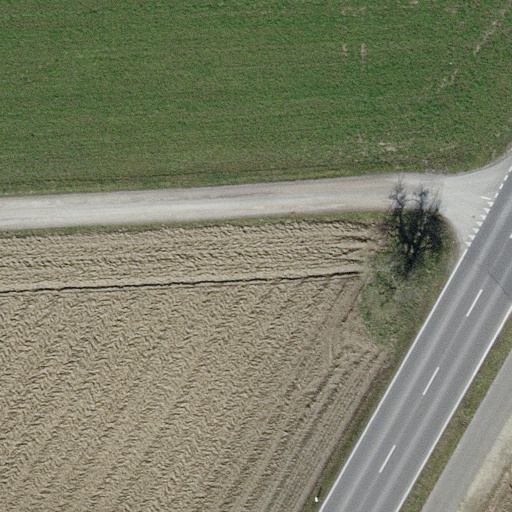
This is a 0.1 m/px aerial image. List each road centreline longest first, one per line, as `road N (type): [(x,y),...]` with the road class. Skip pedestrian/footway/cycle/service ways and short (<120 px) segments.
road 1 (track): [(0,208),(437,191),(511,205)]
road 2 (secondary): [(511,242),(360,511)]
